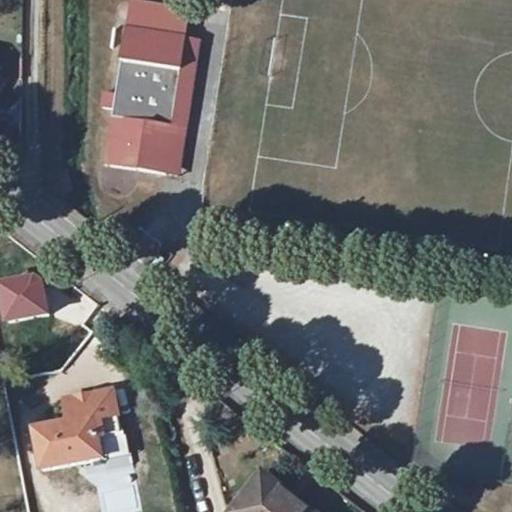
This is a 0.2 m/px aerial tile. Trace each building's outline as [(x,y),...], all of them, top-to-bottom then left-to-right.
[(167,176),(189,40),(128,31),(117,97),(105,95),(103,109),(115,111),(106,166),(167,176)] [(201,42),(189,40),(167,176),(179,178),(201,42)] [(37,433),(45,472),(105,461),(98,421),(37,433)] [(265,478),(259,486),(290,510),(296,502),(265,478)] [(290,510),(259,486),(239,511),(309,511),(296,502),(290,510)]
